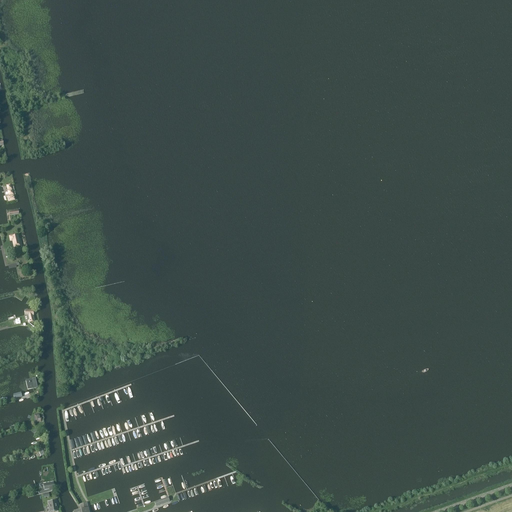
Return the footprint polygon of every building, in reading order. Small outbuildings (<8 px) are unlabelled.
[(18,234),(9,236),(10,242),(12,242),(13,248),(21,246),(18,234)] [(26,314),(28,323),(35,322),(33,313),(26,314)] [(25,380),(27,390),(38,387),(35,377),(25,380)] [(43,484),(44,490),(55,489),(53,481),(43,484)] [(156,506),(169,501),(168,497),(155,502),(156,506)] [(58,511),(57,500),(48,501),(49,511),(58,511)] [(73,511),(89,511),(87,503),(79,505),(81,510),(74,511),(73,511)]
